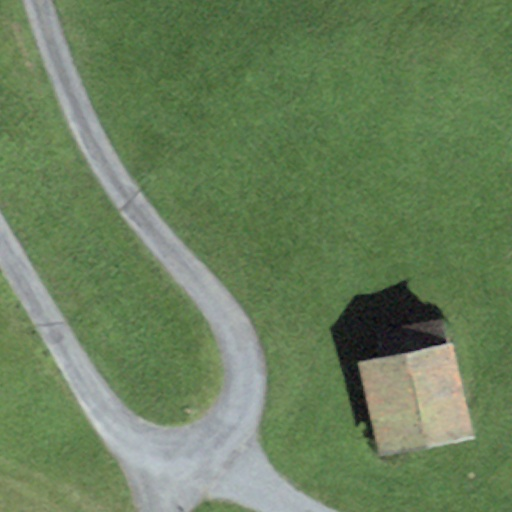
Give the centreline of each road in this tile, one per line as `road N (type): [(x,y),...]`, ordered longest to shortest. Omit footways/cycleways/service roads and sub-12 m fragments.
road 1 (track): [(45,0),(78,112),(152,239),(235,323),(245,375),(218,435),(174,460),(106,425),(0,255)]
road 2 (unclassified): [(174,460),(288,511)]
